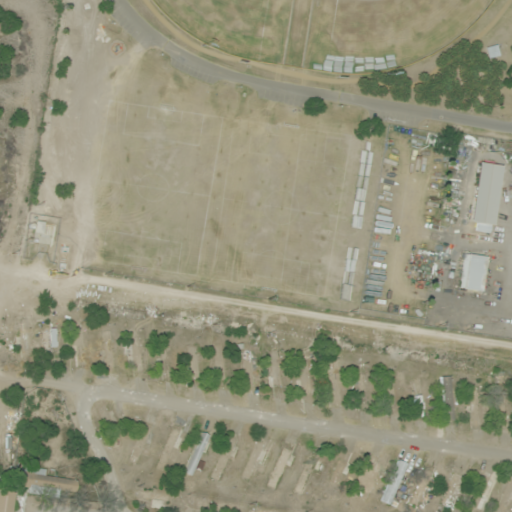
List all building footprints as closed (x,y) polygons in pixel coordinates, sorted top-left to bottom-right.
[(91,32),(97,42),(107,36),(101,26),(91,32)] [(501,165),(478,163),(470,224),(477,225),(476,232),(492,234),(501,165)] [(33,241),(50,245),(54,227),(37,223),(33,241)] [(481,293),(487,258),(466,254),(459,289),(481,293)] [(19,320),(20,361),(31,361),(29,320),(19,320)] [(46,322),(50,360),(59,359),(55,321),(46,322)] [(72,357),(78,357),(78,366),(86,366),(86,322),(75,322),(75,345),(72,345),(72,357)] [(111,331),(103,332),(106,370),(114,369),(111,331)] [(131,338),(133,373),(143,372),(141,338),(131,338)] [(155,374),(171,374),(171,341),(161,341),(161,356),(155,356),(155,374)] [(226,380),(226,345),(215,345),(215,380),(226,380)] [(191,380),(200,379),(197,347),(188,347),(191,380)] [(274,388),(283,387),(278,351),(270,352),(274,388)] [(254,386),(252,352),(243,353),(245,387),(254,386)] [(299,396),(311,395),(310,357),(298,358),(299,396)] [(339,361),(328,361),(328,406),(339,406),(339,361)] [(355,365),(355,409),(367,409),(367,365),(355,365)] [(385,414),(395,414),(395,373),(385,373),(385,414)] [(442,422),(451,422),(451,377),(442,377),(442,422)] [(413,414),(421,414),(421,382),(413,382),(413,414)] [(480,427),(478,387),(469,388),(471,428),(480,427)] [(509,431),(506,387),(498,387),(499,410),(494,411),(495,431),(509,431)] [(122,446),(107,405),(97,409),(112,450),(122,446)] [(144,422),(155,426),(158,417),(148,413),(144,422)] [(151,429),(143,426),(130,462),(138,465),(151,429)] [(157,467),(167,471),(182,431),(171,427),(157,467)] [(183,473),(191,476),(209,436),(201,432),(183,473)] [(218,482),(239,442),(230,437),(209,477),(218,482)] [(266,444),(257,440),(242,478),(250,481),(257,462),(265,465),(269,454),(263,452),(266,444)] [(293,452),(284,448),(266,485),(275,490),(293,452)] [(320,454),(311,451),(296,492),(305,496),(320,454)] [(348,463),(340,459),(329,482),(338,486),(348,463)] [(381,501),(390,505),(406,464),(397,461),(381,501)] [(45,478),(45,468),(13,468),(14,493),(77,493),(76,478),(45,478)] [(433,473),(426,470),(409,504),(417,507),(433,473)] [(440,504),(449,507),(462,477),(454,473),(440,504)] [(465,506),(478,511),(481,511),(494,483),(477,476),(465,506)] [(497,511),(506,511),(511,495),(511,480),(509,480),(497,511)] [(168,491),(138,491),(138,508),(168,508),(168,491)] [(0,511),(12,511),(14,494),(0,492),(0,511)] [(195,510),(214,511),(239,511),(240,505),(197,499),(195,510)]
